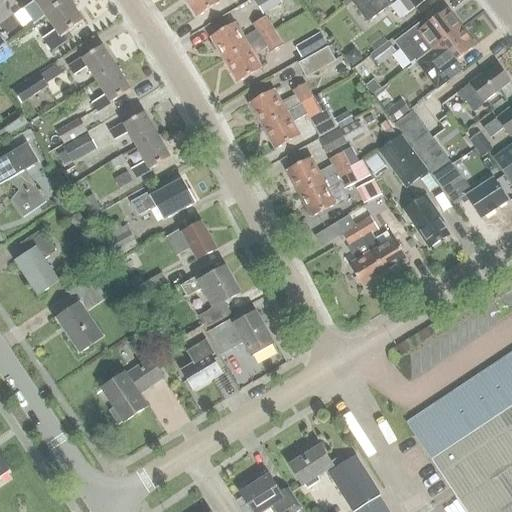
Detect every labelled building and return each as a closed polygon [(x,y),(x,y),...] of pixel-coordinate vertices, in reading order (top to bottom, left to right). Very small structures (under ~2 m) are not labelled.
[(14,0),(21,10),(23,9),(33,24),(45,16),(67,0),(66,0),(14,0)] [(70,3),(69,4),(67,0),(45,16),(56,31),(43,40),(51,52),(65,41),(62,36),(82,22),(76,13),(77,12),(70,3)] [(184,0),(197,18),(220,3),(219,1),(221,0),(184,0)] [(281,4),(278,0),(257,0),(254,2),(262,15),(281,4)] [(351,0),(350,1),(366,23),(391,5),(389,2),(391,0),(397,0),(408,13),(414,8),(415,9),(425,0),(351,0)] [(415,63),(432,50),(460,29),(446,11),(429,24),(425,20),(394,43),(411,66),(415,63)] [(264,17),(251,25),(255,31),(242,39),(241,36),(243,35),(238,27),(236,28),(234,24),(210,38),(223,61),(273,31),(264,17)] [(473,47),(460,29),(432,50),(415,63),(436,90),(461,71),(454,62),(473,47)] [(282,46),(273,31),(223,61),(237,84),(261,69),(253,56),(266,48),(269,53),(282,46)] [(326,44),(320,32),(294,47),(301,58),(326,44)] [(381,63),(395,53),(387,43),(371,56),(378,65),(381,63)] [(87,67),(96,82),(116,70),(101,47),(82,60),(82,59),(68,68),(73,76),(87,67)] [(335,62),(327,48),(297,64),(305,79),(335,62)] [(352,67),(362,60),(354,50),(344,57),(352,67)] [(483,76),(482,74),(469,84),(469,85),(456,95),(440,106),(447,116),(463,104),(477,94),(483,103),(509,83),(496,66),(483,76)] [(116,70),(96,82),(105,96),(92,105),(97,113),(111,104),(110,103),(129,91),(116,70)] [(38,73),(12,90),(21,104),(40,92),(47,87),(38,73)] [(261,127),(312,98),(304,84),(291,91),(294,97),(281,104),(273,90),(248,104),(261,127)] [(321,113),(312,98),(261,127),(274,150),(300,136),(292,123),(305,115),(308,120),(321,113)] [(392,124),(408,112),(400,101),(384,113),(392,124)] [(496,119),(482,129),(490,139),(503,129),(510,137),(511,135),(511,108),(510,110),(508,109),(496,119)] [(339,130),(352,122),(347,112),(333,120),(339,130)] [(418,121),(412,112),(394,125),(401,134),(418,121)] [(23,125),(16,113),(0,123),(0,139),(6,136),(23,125)] [(128,133),(136,148),(156,137),(143,114),(124,125),(123,124),(109,132),(114,141),(128,133)] [(56,133),(63,145),(86,132),(79,119),(56,133)] [(425,130),(418,121),(401,134),(407,143),(425,130)] [(346,145),(345,144),(363,134),(357,123),(319,141),(325,155),(346,145)] [(407,143),(414,151),(431,139),(425,130),(407,143)] [(468,141),(474,149),(481,157),(491,150),(479,133),(468,141)] [(71,164),(96,150),(88,135),(63,149),(71,164)] [(401,136),(379,153),(405,188),(428,172),(401,136)] [(145,163),(131,171),(136,179),(150,171),(149,170),(169,159),(156,137),(136,148),(145,163)] [(438,147),(431,139),(414,151),(420,160),(438,147)] [(511,144),(492,158),(499,169),(511,186),(511,144)] [(24,172),(38,164),(27,145),(0,160),(0,185),(8,181),(19,190),(10,200),(22,219),(45,203),(24,172)] [(444,156),(438,147),(420,160),(427,169),(444,156)] [(356,164),(348,149),(342,153),(329,160),(332,166),(318,174),(311,158),(286,171),(298,195),(349,168),(361,162),(360,162),(356,164)] [(376,155),(364,164),(373,176),(384,167),(376,155)] [(427,169),(433,178),(451,165),(444,156),(427,169)] [(361,162),(349,168),(298,195),(310,218),(335,205),(327,190),(340,183),(344,190),(357,183),(368,177),(361,162)] [(442,172),(433,178),(453,205),(460,200),(462,203),(466,200),(480,220),(507,201),(492,179),(472,193),(464,181),(463,182),(453,188),(442,172)] [(376,178),(357,187),(364,202),(383,193),(376,178)] [(155,196),(153,192),(130,204),(138,218),(156,208),(163,222),(194,204),(181,180),(155,196)] [(100,210),(92,195),(81,202),(89,216),(100,210)] [(425,197),(403,211),(428,249),(448,235),(440,223),(442,222),(434,209),(433,210),(425,197)] [(79,213),(68,220),(76,231),(86,225),(79,213)] [(385,276),(355,226),(349,216),(334,224),(341,235),(351,251),(349,252),(355,262),(348,266),(363,290),(385,276)] [(369,217),(355,226),(385,276),(408,262),(393,238),(379,247),(371,234),(377,230),(369,217)] [(184,227),(165,238),(175,256),(185,251),(184,249),(188,247),(196,261),(216,250),(201,224),(187,232),(184,227)] [(104,238),(115,258),(137,246),(126,226),(104,238)] [(37,296),(57,283),(43,261),(55,253),(40,231),(19,245),(26,256),(15,263),(37,296)] [(225,269),(226,268),(226,267),(203,280),(200,275),(181,286),(188,298),(203,290),(213,310),(198,318),(205,329),(231,315),(230,314),(229,315),(223,303),(240,293),(239,293),(225,269)] [(168,288),(161,275),(131,291),(138,304),(168,288)] [(104,337),(87,312),(106,299),(91,277),(67,293),(76,307),(54,321),(55,322),(56,321),(69,340),(70,339),(79,353),(76,354),(77,355),(104,337)] [(237,323),(234,318),(209,332),(221,354),(242,342),(251,357),(273,345),(256,313),(237,323)] [(212,360),(215,358),(204,340),(206,338),(199,328),(178,340),(193,365),(182,372),(193,392),(221,375),(212,360)] [(511,511),(511,357),(408,427),(454,496),(464,511),(511,511)] [(101,390),(113,409),(108,412),(117,426),(122,422),(123,423),(146,408),(138,395),(163,379),(150,359),(125,376),(124,374),(101,390)] [(305,485),(307,488),(320,480),(317,477),(326,471),(351,511),(378,494),(355,457),(342,466),(337,459),(330,464),(319,447),(288,466),(301,487),(305,485)] [(0,511),(0,479),(10,473),(0,458),(0,511)] [(279,494),(268,477),(240,494),(251,511),(263,511),(274,505),(279,511),(295,511),(300,509),(287,489),(279,494)] [(356,511),(357,511),(385,511),(377,498),(373,500),(356,511)]
